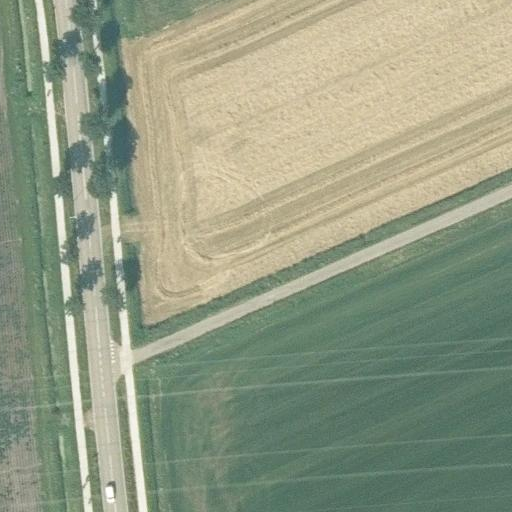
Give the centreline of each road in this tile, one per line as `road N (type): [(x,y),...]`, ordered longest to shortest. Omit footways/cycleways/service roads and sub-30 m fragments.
road 1 (unclassified): [(106,372),(511,192)]
road 2 (tertiary): [(106,372),(63,0)]
road 3 (tertiary): [(120,511),(106,372)]
